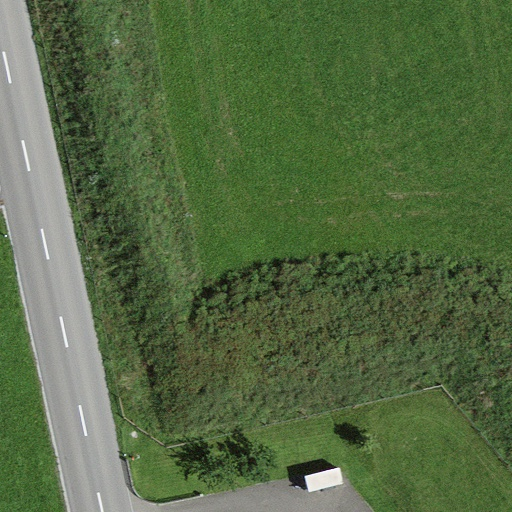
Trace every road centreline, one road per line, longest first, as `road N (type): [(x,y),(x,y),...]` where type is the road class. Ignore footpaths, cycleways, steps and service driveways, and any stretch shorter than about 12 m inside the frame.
road 1 (tertiary): [(0,23),(104,511)]
road 2 (track): [(330,511),(299,488),(220,511)]
